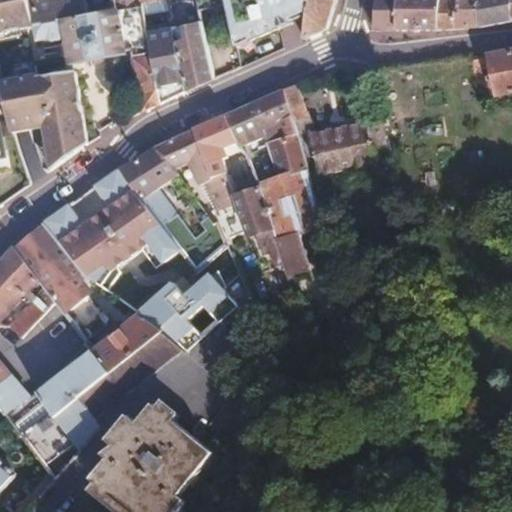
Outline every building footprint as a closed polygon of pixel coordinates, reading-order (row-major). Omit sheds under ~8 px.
[(33,31),(26,0),(0,0),(0,39),(34,34),(33,31)] [(90,20),(85,0),(26,0),(33,31),(90,20)] [(141,0),(115,0),(117,15),(143,10),(142,4),(141,0)] [(200,5),(198,0),(168,0),(169,1),(170,10),(200,5)] [(198,0),(200,5),(200,8),(228,4),(227,0),(198,0)] [(307,22),(311,0),(227,0),(228,4),(236,56),(307,22)] [(326,35),(335,0),(311,0),(307,22),(304,45),(326,35)] [(397,34),(399,0),(378,0),(375,34),(397,34)] [(438,33),(438,0),(399,0),(397,34),(431,34),(438,33)] [(456,32),(457,1),(457,0),(438,0),(438,33),(439,33),(456,32)] [(477,29),(477,0),(462,0),(457,1),(456,32),(477,29)] [(510,23),(508,0),(477,0),(477,29),(510,23)] [(200,8),(200,5),(170,10),(173,29),(185,98),(212,88),(200,8)] [(158,108),(148,40),(143,10),(117,15),(90,20),(33,31),(34,34),(35,39),(50,37),(50,40),(53,43),(55,44),(57,45),(65,44),(66,41),(68,41),(70,41),(71,43),(74,66),(129,57),(127,50),(135,49),(136,56),(137,63),(135,63),(143,114),(158,108)] [(136,56),(135,49),(127,50),(129,57),(136,56)] [(511,54),(477,61),(482,86),(493,84),(496,101),(511,98),(511,54)] [(31,71),(30,64),(16,66),(17,73),(31,71)] [(91,147),(76,75),(38,82),(36,70),(31,71),(17,73),(12,74),(14,86),(2,89),(11,129),(45,123),(50,144),(52,155),(56,171),(91,147)] [(304,122),(295,91),(289,93),(281,96),(291,126),(304,122)] [(296,147),(291,126),(281,96),(224,121),(233,145),(252,196),(277,269),(281,280),(326,267),(296,147)] [(233,145),(224,121),(195,134),(193,135),(200,158),(203,169),(208,187),(219,184),(217,162),(222,161),(220,150),(233,145)] [(386,167),(382,147),(377,127),(311,141),(320,181),(386,167)] [(200,158),(193,135),(158,150),(155,152),(170,176),(184,171),(194,191),(201,189),(212,218),(229,213),(229,211),(227,204),(226,200),(220,184),(219,184),(208,187),(203,169),(200,158)] [(52,155),(50,144),(44,146),(47,156),(52,155)] [(170,176),(155,152),(151,153),(118,174),(138,205),(173,181),(170,176)] [(100,270),(62,214),(43,228),(53,241),(79,275),(80,277),(128,323),(149,345),(170,365),(173,369),(223,325),(244,307),(218,247),(185,276),(177,264),(138,205),(118,174),(96,190),(133,247),(100,270)] [(277,269),(252,196),(227,204),(229,211),(229,213),(241,244),(248,242),(255,261),(264,260),(268,272),(277,269)] [(79,275),(53,241),(43,228),(40,230),(14,250),(52,304),(83,346),(101,331),(68,285),(75,280),(80,277),(79,275)] [(185,276),(218,247),(213,234),(177,264),(185,276)] [(52,304),(14,251),(0,264),(0,323),(5,322),(13,333),(52,304)] [(313,319),(301,285),(285,290),(298,329),(303,327),(302,323),(313,319)] [(370,349),(360,305),(337,311),(347,354),(370,349)] [(149,345),(128,323),(107,339),(101,331),(83,346),(88,353),(106,378),(149,345)] [(121,400),(170,365),(149,345),(106,378),(74,401),(90,422),(117,399),(121,400)] [(90,422),(74,401),(106,378),(88,353),(30,396),(0,354),(0,409),(55,484),(99,433),(90,422)] [(213,463),(150,409),(134,427),(130,424),(109,449),(113,452),(104,464),(109,468),(93,487),(121,511),(181,511),(182,511),(177,507),(213,463)] [(0,461),(0,492),(16,476),(0,461)]
